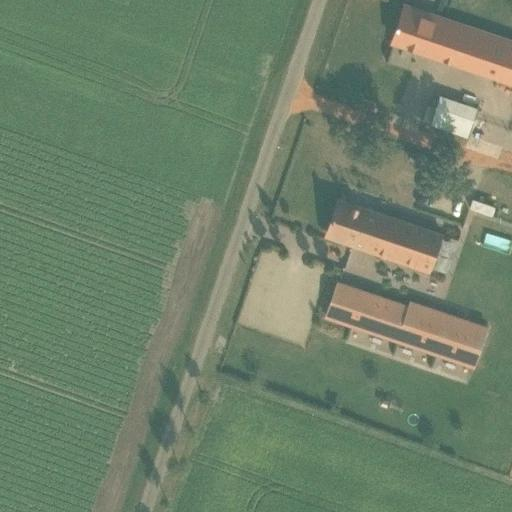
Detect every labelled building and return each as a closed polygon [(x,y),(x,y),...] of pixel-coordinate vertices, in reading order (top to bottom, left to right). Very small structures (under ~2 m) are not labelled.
[(432,20),(402,10),(391,41),(511,82),(511,41),(434,15),(432,20)] [(435,91),(424,120),(463,134),(473,105),(435,91)] [(352,244),(429,270),(440,237),(440,234),(363,208),(362,211),(337,202),(326,232),(352,241),(350,248),(349,247),(348,250),(350,250),(351,250),(351,248),(350,248),(352,244)] [(317,217),(317,205),(277,205),(278,218),(317,217)] [(397,342),(411,300),(409,299),(408,304),(364,289),(351,326),(397,342)] [(397,342),(435,354),(449,313),(411,300),(397,342)] [(466,319),(449,313),(435,354),(474,368),(488,326),(466,319)]
